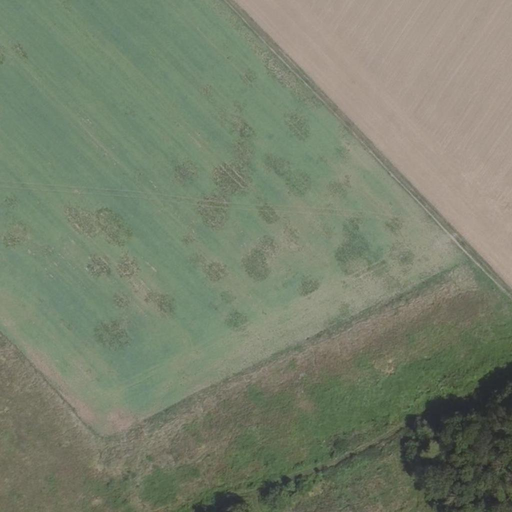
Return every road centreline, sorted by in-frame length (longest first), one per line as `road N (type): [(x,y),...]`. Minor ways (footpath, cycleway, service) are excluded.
road 1 (track): [(223,0),(430,211),(511,309)]
road 2 (track): [(226,511),(511,383)]
